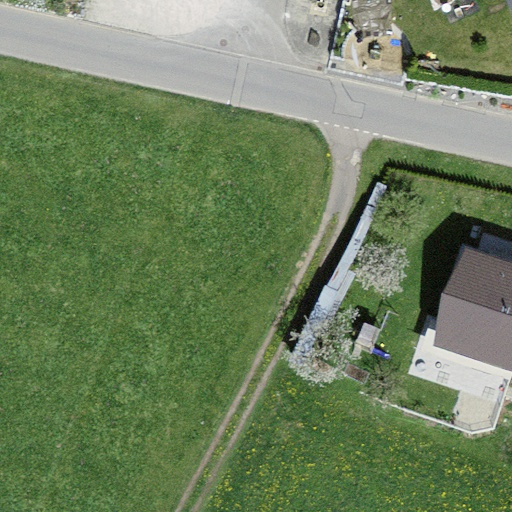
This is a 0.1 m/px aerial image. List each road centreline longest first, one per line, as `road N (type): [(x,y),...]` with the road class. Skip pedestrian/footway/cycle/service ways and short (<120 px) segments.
road 1 (tertiary): [(146,66),(511,142)]
road 2 (tertiary): [(0,29),(146,66)]
road 3 (residential): [(254,0),(146,66)]
